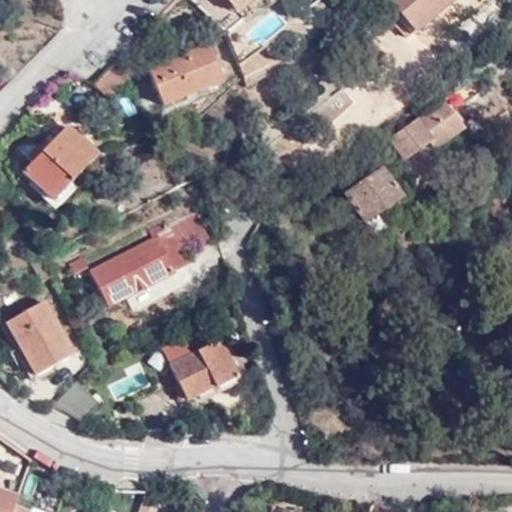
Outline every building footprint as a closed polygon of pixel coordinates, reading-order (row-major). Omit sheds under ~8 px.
[(224,0),(235,12),(249,0),(224,0)] [(387,0),(414,36),(460,0),(387,0)] [(383,56),(364,39),(343,60),(360,77),(383,56)] [(219,79),(207,48),(148,69),(163,106),(189,97),(187,91),(219,79)] [(118,63),(94,88),(111,93),(125,79),(118,63)] [(483,94),(476,82),(386,140),(400,163),(422,148),(427,157),(458,136),(448,119),(483,94)] [(95,157),(66,130),(23,177),(50,205),(95,157)] [(396,202),(376,173),(362,181),(359,175),(343,185),(347,191),(338,197),(356,225),(396,202)] [(180,225),(193,247),(204,240),(193,219),(180,225)] [(181,254),(193,247),(180,225),(178,220),(149,237),(152,243),(89,278),(108,310),(187,266),(181,254)] [(69,362),(42,306),(5,324),(35,381),(69,362)] [(236,374),(218,337),(166,363),(184,397),(213,382),(216,386),(236,374)] [(75,381),(51,408),(78,422),(94,405),(75,381)] [(0,511),(1,511),(8,497),(10,493),(0,489),(0,511)] [(11,511),(14,504),(17,496),(10,493),(8,497),(1,511),(11,511)] [(137,511),(148,511),(153,500),(144,496),(137,511)]
